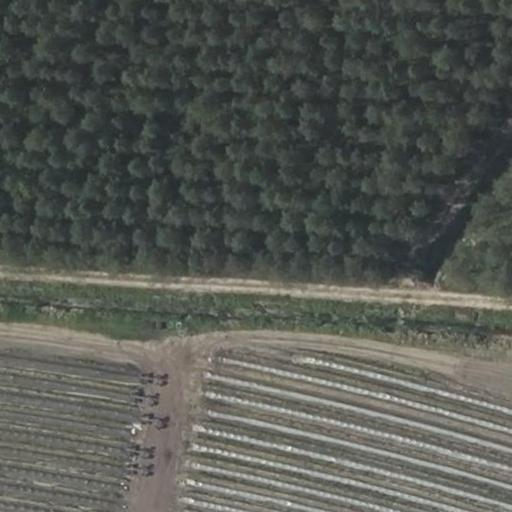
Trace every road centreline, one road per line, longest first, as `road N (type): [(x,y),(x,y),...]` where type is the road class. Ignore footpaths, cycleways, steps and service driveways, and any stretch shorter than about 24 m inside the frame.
road 1 (track): [(511,298),(0,266)]
road 2 (track): [(511,186),(432,294)]
